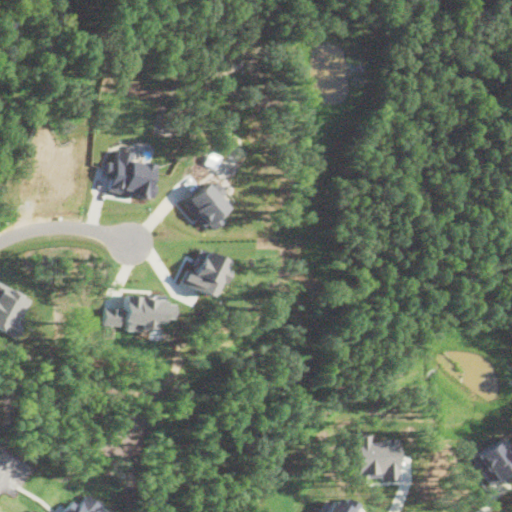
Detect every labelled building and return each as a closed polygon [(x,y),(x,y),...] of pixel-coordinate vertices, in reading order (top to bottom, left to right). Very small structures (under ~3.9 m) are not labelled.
[(115,144),(111,161),(103,160),(100,176),(107,177),(104,189),(150,199),(154,183),(145,181),(150,162),(139,160),(142,150),(115,144)] [(216,195),(222,190),(209,176),(181,201),(208,230),(221,218),(216,212),(225,205),(216,195)] [(223,267),(220,266),(223,258),(196,245),(179,281),(210,295),(223,267)] [(28,297),(0,282),(0,328),(14,336),(20,324),(16,322),(28,297)] [(123,329),(139,329),(139,326),(151,326),(151,317),(167,318),(168,297),(121,295),(120,319),(123,320),(123,329)] [(100,323),(117,323),(118,306),(101,306),(100,323)] [(353,434),(355,477),(395,475),(393,437),(366,438),(366,433),(353,434)] [(469,453),(487,482),(499,474),(503,481),(511,475),(511,467),(508,461),(511,458),(511,452),(507,444),(500,448),(494,438),(469,453)] [(101,511),(104,509),(83,492),(67,511),(101,511)] [(351,511),(356,501),(343,496),(340,501),(326,495),(318,511),(351,511)]
